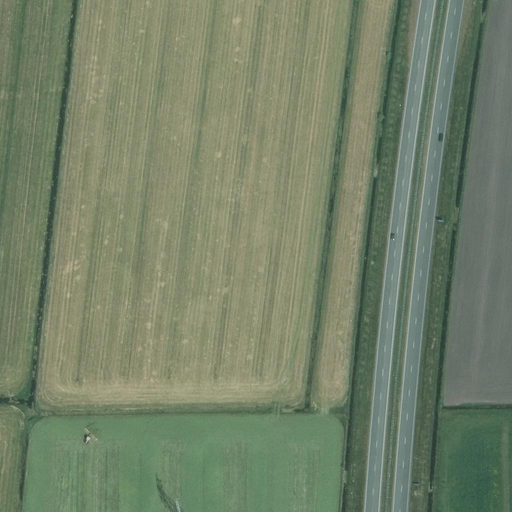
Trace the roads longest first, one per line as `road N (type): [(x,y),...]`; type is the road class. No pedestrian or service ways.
road 1 (trunk): [(399,511),(456,0)]
road 2 (trunk): [(427,0),(394,250),(372,511)]
